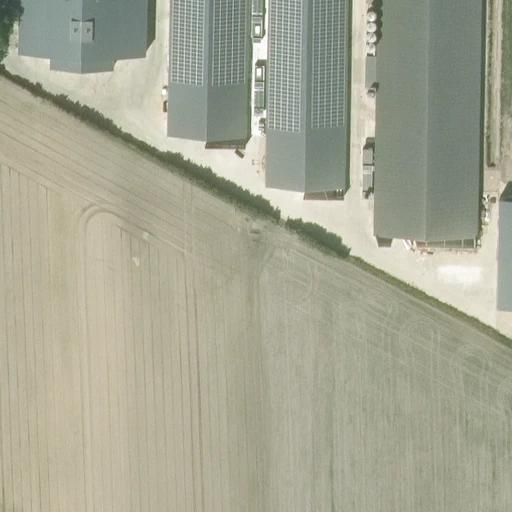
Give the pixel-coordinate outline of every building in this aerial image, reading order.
[(20,0),(19,49),(50,49),(50,65),(113,66),(113,51),(146,51),(146,0),(20,0)] [(169,0),(167,134),(246,136),(246,112),(247,77),(248,0),(169,0)] [(268,0),(265,185),(344,187),(348,0),(268,0)] [(373,234),(375,234),(378,243),(391,244),(394,234),(413,235),(416,244),(475,245),(475,235),(477,236),(481,0),(377,0),(376,65),(366,65),(366,85),(376,86),(373,234)] [(511,196),(500,196),(498,304),(511,304),(511,196)]
